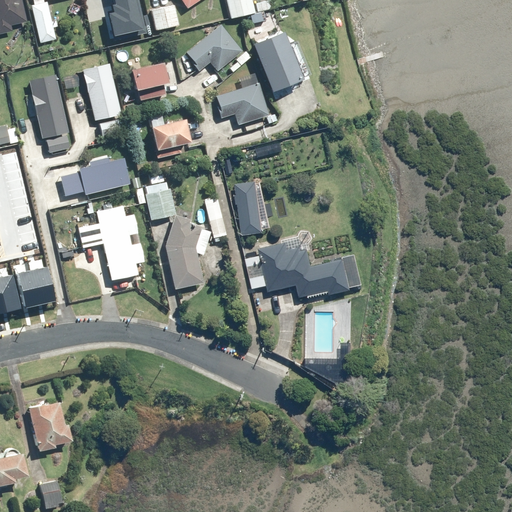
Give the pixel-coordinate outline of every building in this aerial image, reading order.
[(13,26),(21,24),(16,0),(0,0),(0,35),(14,32),(13,26)] [(133,0),(113,0),(114,1),(109,2),(110,7),(106,8),(111,32),(140,25),(133,0)] [(175,0),(184,12),(201,0),(175,0)] [(251,14),(247,0),(222,0),(227,20),(251,14)] [(269,1),(252,4),(254,13),(271,10),(269,1)] [(44,5),(28,8),(35,47),(52,44),(44,5)] [(171,5),(146,10),(150,30),(175,25),(171,5)] [(102,20),(83,25),(87,46),(107,42),(102,20)] [(180,54),(194,71),(204,63),(212,73),(239,51),(216,24),(180,54)] [(277,34),(245,46),(264,94),(296,82),(295,80),(304,76),(291,42),(282,46),(277,34)] [(130,93),(138,91),(141,102),(159,97),(157,86),(163,85),(158,64),(125,73),(130,93)] [(107,65),(78,71),(90,123),(118,117),(107,65)] [(51,77),(25,83),(42,156),(68,150),(51,77)] [(254,84),(212,98),(219,119),(231,115),(234,126),(265,117),(254,84)] [(181,122),(143,129),(148,158),(186,151),(181,122)] [(10,125),(0,127),(0,147),(15,143),(10,125)] [(122,159),(56,174),(62,197),(77,194),(79,201),(129,190),(122,159)] [(161,181),(140,186),(147,221),(168,217),(161,181)] [(259,234),(253,183),(232,185),(239,237),(259,234)] [(0,196),(0,222),(9,220),(11,227),(29,222),(21,191),(0,196)] [(212,197),(201,200),(212,240),(223,237),(212,197)] [(133,263),(142,260),(138,243),(128,245),(125,235),(136,233),(132,214),(121,217),(119,208),(90,214),(106,283),(136,276),(133,263)] [(208,229),(174,219),(159,248),(168,292),(200,286),(194,258),(199,260),(208,229)] [(326,296),(346,291),(346,289),(358,287),(351,256),(339,259),(339,261),(308,268),(303,245),(307,240),(304,235),(299,235),(296,241),(255,250),(257,257),(243,260),(245,268),(259,265),(261,277),(248,280),(250,291),(264,288),(265,293),(293,287),(296,299),(326,293),(326,296)] [(20,274),(27,306),(55,300),(48,268),(20,274)] [(0,312),(22,307),(14,276),(0,279),(0,312)] [(63,420),(58,398),(27,405),(37,450),(74,442),(69,418),(63,420)] [(19,469),(30,467),(26,447),(0,452),(0,483),(21,479),(19,469)] [(58,475),(36,481),(44,510),(66,504),(58,475)]
